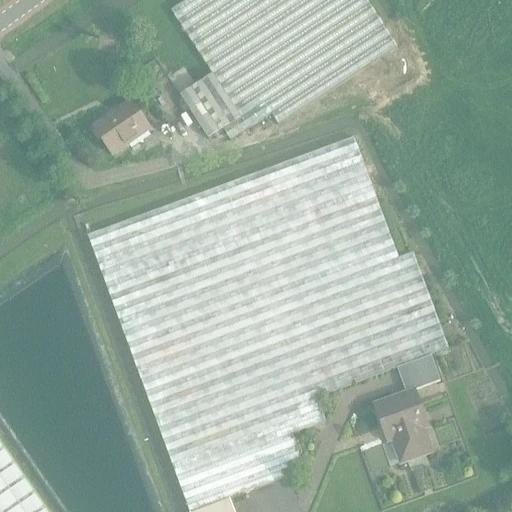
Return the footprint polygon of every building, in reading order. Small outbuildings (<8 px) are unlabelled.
[(188,0),(168,14),(212,77),(241,120),(223,132),(230,142),(270,116),(277,127),(395,46),(363,0),(188,0)] [(208,142),(223,132),(241,120),(212,77),(179,99),(208,142)] [(114,155),(150,131),(130,103),(95,127),(114,155)] [(87,238),(189,511),(196,511),(227,500),(306,472),(293,435),(326,423),(317,399),(449,350),(413,254),(398,259),(354,140),(87,238)] [(374,406),(388,443),(393,441),(401,464),(409,461),(411,462),(422,458),(424,456),(431,453),(430,449),(431,447),(427,435),(425,434),(423,431),(428,429),(415,391),(440,382),(431,357),(397,370),(406,394),(374,406)] [(0,511),(46,511),(0,444),(0,511)] [(231,511),(227,500),(196,511),(231,511)]
